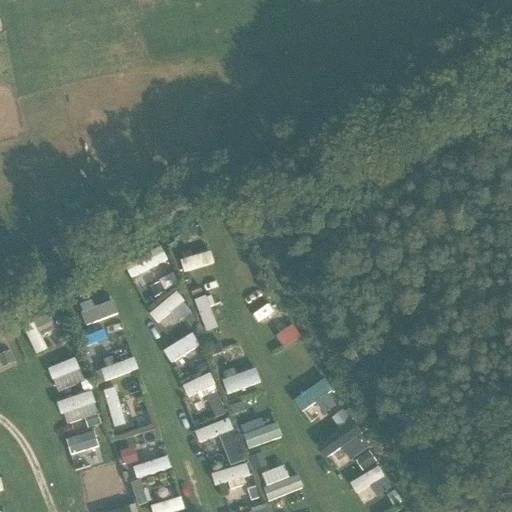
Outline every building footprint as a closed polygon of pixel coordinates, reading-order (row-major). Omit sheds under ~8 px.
[(178,250),(185,276),(210,268),(203,243),(178,250)] [(158,253),(132,276),(142,288),(168,265),(158,253)] [(161,292),(175,279),(169,271),(154,284),(161,292)] [(70,301),(73,311),(84,308),(88,320),(106,315),(102,300),(113,297),(111,290),(70,301)] [(150,313),(158,324),(171,315),(178,324),(193,313),(177,292),(150,313)] [(193,301),(206,332),(221,326),(209,295),(193,301)] [(34,358),(50,352),(44,338),(55,334),(49,317),(23,327),(34,358)] [(285,349),(302,340),(295,326),(277,335),(285,349)] [(173,364),(202,347),(194,332),(165,349),(173,364)] [(217,348),(232,342),(228,332),(213,338),(217,348)] [(86,338),(92,359),(107,355),(100,334),(86,338)] [(213,360),(236,385),(246,376),(223,351),(213,360)] [(75,357),(49,369),(61,393),(87,380),(75,357)] [(105,380),(139,373),(136,359),(103,366),(105,380)] [(299,360),(289,366),(301,386),(311,380),(299,360)] [(183,384),(189,400),(219,389),(212,373),(183,384)] [(305,399),(321,384),(314,377),(298,392),(305,399)] [(116,387),(104,390),(116,430),(128,427),(116,387)] [(328,389),(301,398),(309,423),(336,415),(328,389)] [(58,401),(65,424),(100,413),(93,391),(58,401)] [(221,394),(193,399),(197,423),(225,418),(221,394)] [(199,428),(208,453),(237,443),(228,418),(199,428)] [(326,444),(334,456),(362,437),(354,425),(326,444)] [(244,434),(249,452),(276,445),(272,427),(244,434)] [(76,442),(79,457),(109,451),(106,436),(76,442)] [(138,448),(140,472),(167,470),(166,446),(138,448)] [(373,455),(359,459),(362,471),(376,468),(373,455)] [(247,462),(212,473),(216,485),(251,473),(247,462)] [(263,473),(268,486),(290,477),(285,464),(263,473)] [(119,467),(90,473),(94,493),(123,487),(119,467)] [(379,468),(351,485),(362,502),(370,497),(379,511),(385,511),(390,510),(383,498),(393,493),(387,483),(387,482),(379,468)] [(139,503),(151,500),(145,479),(133,482),(139,503)] [(157,492),(160,500),(150,504),(153,511),(176,511),(187,508),(178,485),(157,492)] [(270,511),(269,501),(256,503),(256,511),(270,511)] [(100,511),(129,511),(129,502),(100,502),(100,511)]
